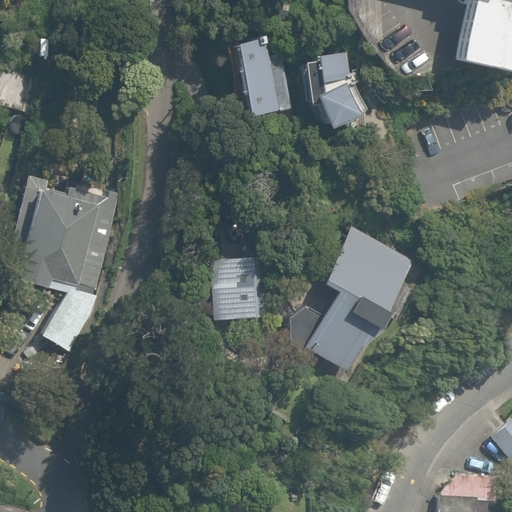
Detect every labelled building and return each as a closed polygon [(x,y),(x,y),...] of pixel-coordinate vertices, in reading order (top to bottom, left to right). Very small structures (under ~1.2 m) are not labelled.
[(502,74),(511,29),(511,0),(458,0),(444,59),(502,74)] [(228,43),(243,116),(274,109),(274,111),(289,108),(275,41),(262,44),(260,37),(228,43)] [(309,104),(321,128),(353,115),(352,113),(360,109),(351,83),(356,83),(354,72),(348,72),(346,53),(313,57),(314,62),(299,63),(304,105),(309,104)] [(0,102),(32,112),(44,67),(5,56),(0,72),(0,102)] [(511,85),(484,98),(495,121),(511,113),(511,85)] [(36,334),(65,350),(87,315),(117,195),(106,192),(105,198),(63,186),(60,197),(40,192),(43,181),(24,175),(6,243),(17,246),(8,278),(62,290),(36,334)] [(399,188),(409,213),(422,207),(413,183),(412,183),(399,188)] [(304,350),(340,370),(354,346),(374,329),(371,327),(379,312),(362,303),(369,290),(370,291),(388,279),(400,258),(387,251),(388,248),(348,226),(316,284),(329,291),(316,314),(301,306),(283,318),(285,343),(302,353),(304,350)] [(206,260),(211,320),(265,316),(261,256),(206,260)] [(486,436),(511,466),(511,418),(510,416),(486,436)] [(497,472),(453,472),(435,494),(434,511),(484,511),(485,497),(497,497),(497,472)]
